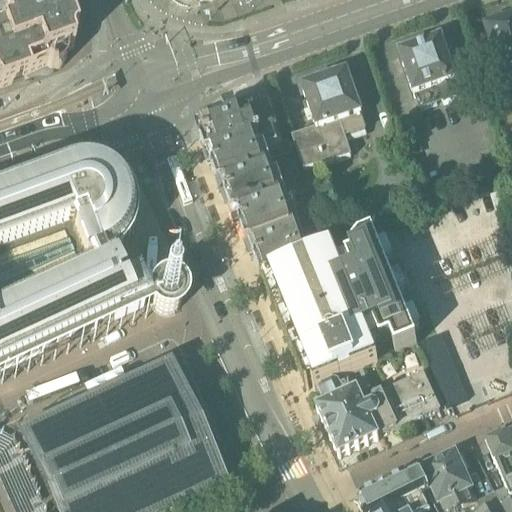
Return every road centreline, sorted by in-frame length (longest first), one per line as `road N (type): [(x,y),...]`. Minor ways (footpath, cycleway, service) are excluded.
road 1 (tertiary): [(304,497),(189,244),(137,89)]
road 2 (residential): [(304,497),(511,414)]
road 3 (tertiary): [(255,50),(395,0)]
road 4 (tertiary): [(0,142),(137,89)]
